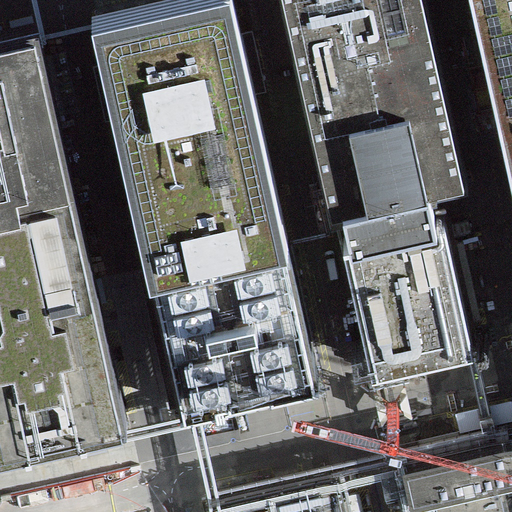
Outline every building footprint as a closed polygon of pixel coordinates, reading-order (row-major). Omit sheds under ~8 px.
[(142,0),(97,10),(108,60),(238,31),(230,0),(142,0)] [(288,0),(333,199),(343,197),(429,177),(463,170),(424,0),(288,0)] [(511,0),(495,0),(489,1),(511,102),(511,0)] [(35,24),(0,32),(0,205),(21,200),(19,191),(70,180),(35,24)] [(238,31),(108,60),(153,263),(283,234),(238,31)] [(436,211),(429,177),(343,197),(351,233),(344,234),(372,361),(373,360),(373,361),(472,338),(444,210),(436,211)] [(86,425),(122,417),(70,180),(19,191),(21,200),(0,205),(0,444),(25,438),(26,441),(32,440),(31,437),(80,426),(81,429),(87,428),(86,425)] [(315,374),(283,234),(153,263),(153,264),(185,403),(228,393),(228,392),(271,382),(272,383),(315,374)] [(511,511),(511,430),(394,457),(406,511),(511,511)] [(345,511),(336,470),(209,498),(212,511),(345,511)]
